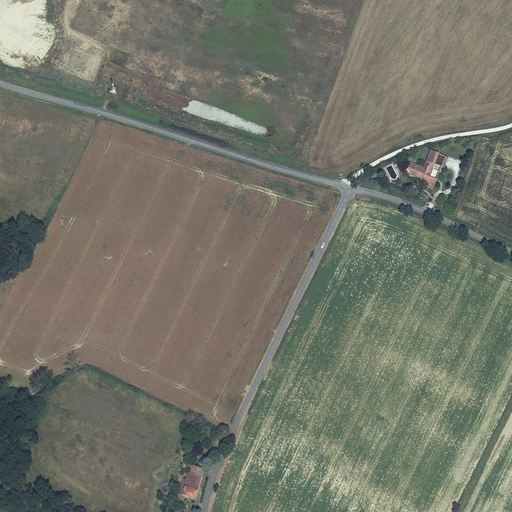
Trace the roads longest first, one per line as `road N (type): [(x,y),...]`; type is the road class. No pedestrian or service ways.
road 1 (tertiary): [(348,187),(0,83)]
road 2 (tertiary): [(348,187),(232,428),(202,511)]
road 3 (tertiary): [(511,251),(348,187)]
road 4 (track): [(511,400),(457,511)]
